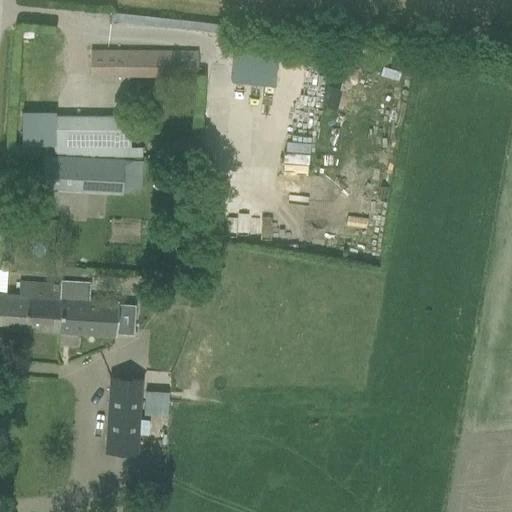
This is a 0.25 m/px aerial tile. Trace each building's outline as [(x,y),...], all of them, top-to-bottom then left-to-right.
[(227,79),(273,80),(274,44),(228,43),(227,79)] [(90,76),(197,77),(197,51),(90,50),(90,76)] [(55,114),(53,152),(90,154),(110,155),(141,156),(141,148),(141,147),(130,147),(129,147),(130,117),(124,117),(104,116),(55,114)] [(172,146),(165,158),(186,161),(195,153),(194,141),(195,133),(180,139),(172,146)] [(282,140),(281,173),(306,173),(307,141),(282,140)] [(41,187),(131,192),(131,187),(141,188),(143,161),(43,155),(41,187)] [(61,284),(58,333),(59,333),(59,332),(115,336),(118,303),(118,301),(87,299),(88,281),(60,280),(60,284),(61,284)] [(0,328),(58,332),(60,298),(61,284),(39,283),(19,281),(18,295),(0,293),(0,328)] [(175,399),(175,375),(152,375),(151,398),(175,399)] [(103,452),(137,454),(142,378),(108,376),(103,452)]
